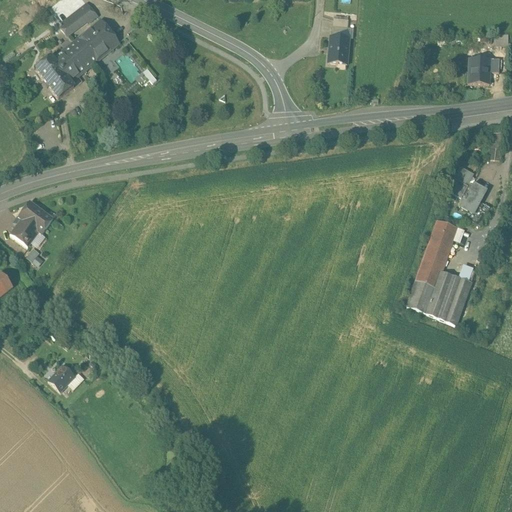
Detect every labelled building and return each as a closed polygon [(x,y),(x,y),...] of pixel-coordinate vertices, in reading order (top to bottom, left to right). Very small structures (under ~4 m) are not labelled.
[(79,13),(58,28),(66,38),(86,22),(88,24),(96,18),(86,6),(79,13)] [(100,23),(73,46),(52,63),(69,86),(98,62),(98,61),(117,46),(100,23)] [(496,35),(496,47),(506,48),(506,36),(496,35)] [(349,40),(330,39),(329,53),(327,66),(346,67),(349,40)] [(52,63),(50,60),(35,71),(57,102),(73,91),(69,86),(52,63)] [(489,62),(469,62),(468,86),(488,86),(489,75),(489,62)] [(499,63),(489,62),(489,75),(499,75),(499,63)] [(143,88),(154,80),(147,70),(136,78),(143,88)] [(497,134),(486,135),(487,161),(498,160),(497,134)] [(470,176),(459,170),(453,181),(467,189),(468,185),(466,184),(470,176)] [(484,194),(468,185),(467,189),(453,181),(448,191),(462,199),(462,198),(465,200),(463,203),(465,204),(461,210),(478,219),(485,207),(479,204),(484,194)] [(53,222),(29,204),(18,220),(21,222),(10,237),(27,250),(38,235),(41,237),(53,222)] [(490,210),(485,207),(478,219),(474,226),(480,229),(490,210)] [(437,224),(406,310),(455,329),(471,286),(470,286),(460,282),(440,275),(452,242),(456,231),(456,230),(437,224)] [(463,233),(456,231),(452,242),(459,244),(463,233)] [(33,251),(25,260),(33,267),(38,261),(36,259),(39,256),(33,251)] [(474,274),(464,271),(460,282),(470,286),(474,274)] [(0,299),(12,289),(0,274),(0,299)] [(62,368),(48,383),(60,394),(74,379),(62,368)]
